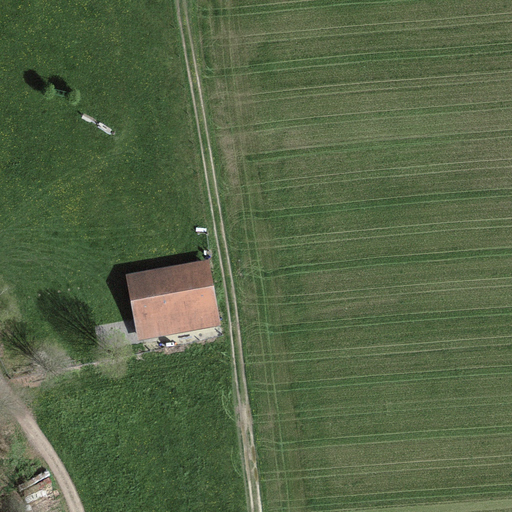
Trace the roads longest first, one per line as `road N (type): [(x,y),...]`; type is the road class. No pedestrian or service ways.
road 1 (track): [(255,511),(181,0)]
road 2 (track): [(4,381),(77,511)]
